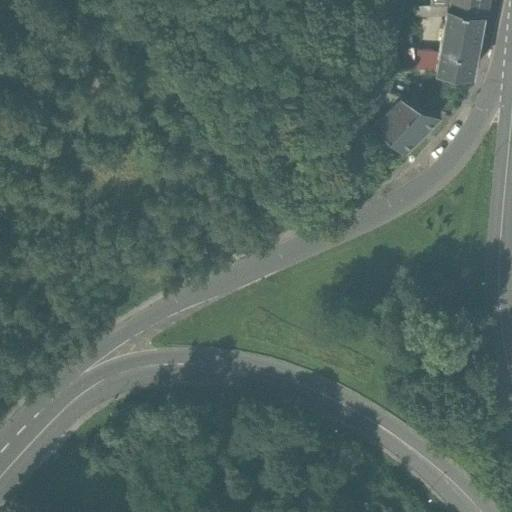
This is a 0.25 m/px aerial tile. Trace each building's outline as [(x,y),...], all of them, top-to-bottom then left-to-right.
[(450,0),(450,5),(485,11),(486,0),(450,0)] [(474,73),(485,11),(450,5),(448,5),(448,6),(446,16),(437,63),(436,71),(474,73)] [(446,16),(448,6),(431,6),(414,6),(417,16),(446,16)] [(428,70),(436,71),(437,63),(430,62),(428,70)] [(404,151),(440,114),(402,97),(375,126),(404,151)]
